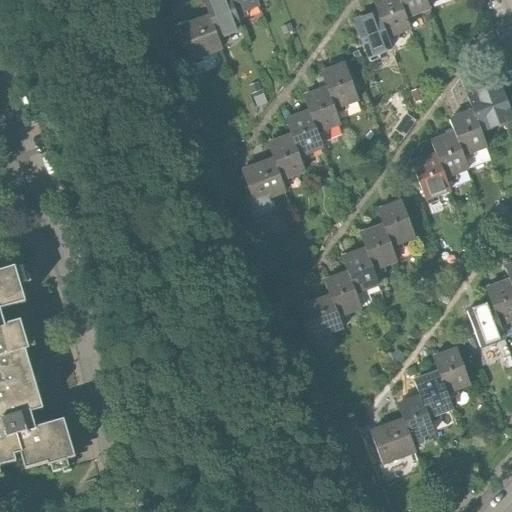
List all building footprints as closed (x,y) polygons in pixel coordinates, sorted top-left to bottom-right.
[(209,0),(204,2),(209,18),(218,41),(242,33),(236,17),(229,0),(209,0)] [(229,0),(236,17),(259,8),(256,0),(229,0)] [(411,30),(408,22),(399,0),(380,0),(374,2),(378,14),(387,38),(411,30)] [(431,13),(426,0),(399,0),(408,22),(431,13)] [(368,62),(393,53),(387,38),(378,14),(353,23),(368,62)] [(218,41),(209,18),(177,30),(190,64),(222,52),(218,41)] [(511,25),(495,33),(511,73),(511,25)] [(324,78),(329,90),(337,113),(360,104),(347,69),(324,78)] [(473,111),(481,134),(511,123),(511,118),(501,88),(469,100),(473,111)] [(329,90),(304,99),(310,116),(319,140),(344,131),(337,113),(329,90)] [(487,150),(481,134),(473,111),(449,119),(455,135),(463,159),(487,150)] [(286,124),(292,139),(301,162),(324,154),(319,140),(310,116),(286,124)] [(468,171),(463,159),(455,135),(431,144),(436,157),(444,179),(468,171)] [(268,148),(274,163),(283,187),(306,178),(301,162),(292,139),(268,148)] [(424,204),(450,194),(444,179),(436,157),(411,166),(424,204)] [(283,187),(274,163),(242,175),(255,209),(287,198),(283,187)] [(380,216),(384,228),(393,251),(415,242),(402,207),(380,216)] [(384,228),(359,237),(365,254),(374,278),(399,269),(393,251),(384,228)] [(342,262),(347,277),(356,300),(379,292),(374,278),(365,254),(342,262)] [(0,361),(25,354),(28,353),(20,324),(3,329),(0,319),(0,312),(25,305),(14,270),(0,274),(0,361)] [(323,285),(329,301),(338,325),(362,316),(356,300),(347,277),(323,285)] [(498,330),(511,325),(511,290),(510,284),(484,293),(489,305),(498,330)] [(338,325),(329,301),(297,313),(310,347),(342,335),(338,325)] [(502,342),(498,330),(489,305),(466,313),(479,350),(502,342)] [(457,350),(432,360),(438,376),(447,400),(472,391),(457,350)] [(43,413),(25,354),(0,361),(0,471),(15,466),(13,460),(20,458),(25,474),(47,467),(47,470),(75,462),(63,425),(34,434),(29,417),(43,413)] [(415,385),(420,399),(429,423),(452,414),(447,400),(438,376),(415,385)] [(396,408),(402,424),(411,447),(435,438),(429,423),(420,399),(396,408)] [(411,447),(402,424),(370,435),(383,470),(415,458),(411,447)]
